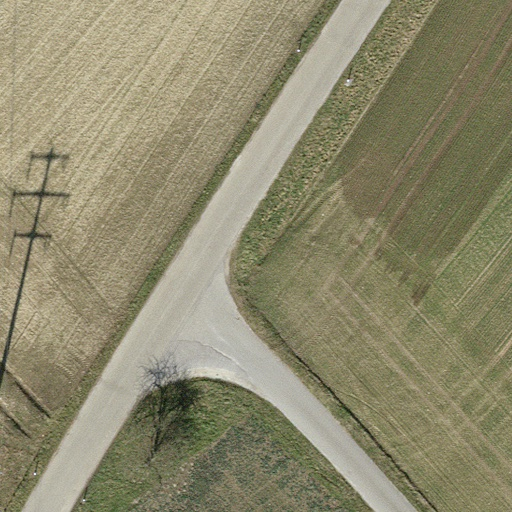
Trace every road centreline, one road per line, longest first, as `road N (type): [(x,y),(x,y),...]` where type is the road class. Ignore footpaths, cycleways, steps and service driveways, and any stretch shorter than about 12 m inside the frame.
road 1 (unclassified): [(410,511),(193,267)]
road 2 (tertiary): [(193,267),(370,0)]
road 3 (tertiary): [(47,511),(193,267)]
